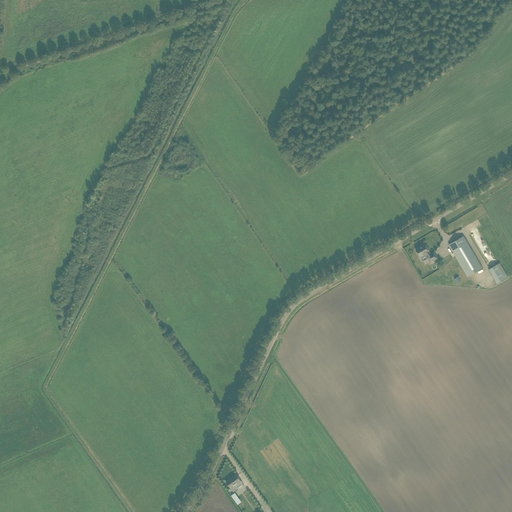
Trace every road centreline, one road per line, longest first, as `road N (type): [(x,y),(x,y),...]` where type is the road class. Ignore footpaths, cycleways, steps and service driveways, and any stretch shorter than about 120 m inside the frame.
road 1 (unclassified): [(184,511),(299,300),(511,174)]
road 2 (track): [(0,78),(224,0)]
